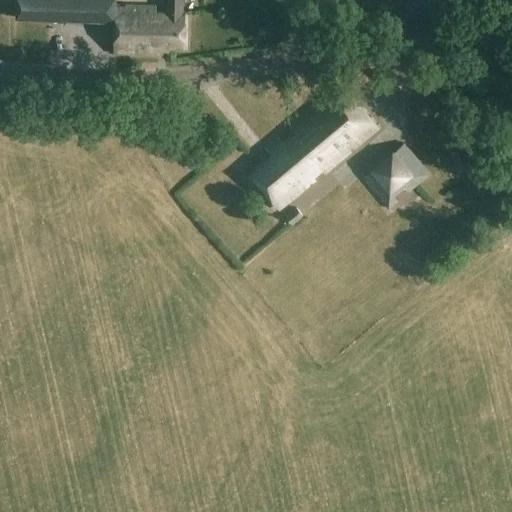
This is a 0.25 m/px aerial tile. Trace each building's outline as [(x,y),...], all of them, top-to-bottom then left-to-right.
[(114,0),(17,0),(17,18),(115,20),(114,52),(159,53),(159,47),(185,47),(186,13),(183,13),(183,0),(167,0),(168,13),(156,13),(156,6),(115,6),(114,0)] [(324,172),(377,128),(341,85),(291,127),(295,133),(283,143),(279,137),(266,148),(274,156),(251,175),(279,208),(324,171),(324,172)] [(457,173),(484,158),(466,127),(440,141),(457,173)] [(361,176),(388,208),(398,199),(395,196),(404,188),(407,191),(429,173),(402,141),(361,176)] [(293,224),(303,216),(296,207),(286,216),(293,224)]
